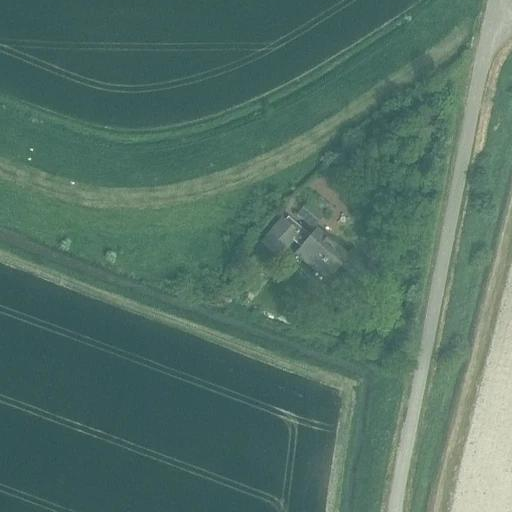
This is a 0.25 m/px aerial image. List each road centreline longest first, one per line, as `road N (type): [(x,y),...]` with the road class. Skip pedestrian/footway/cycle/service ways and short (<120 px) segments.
road 1 (track): [(488,18),(293,146),(196,192),(65,200),(0,175)]
road 2 (unclassified): [(397,511),(488,18)]
